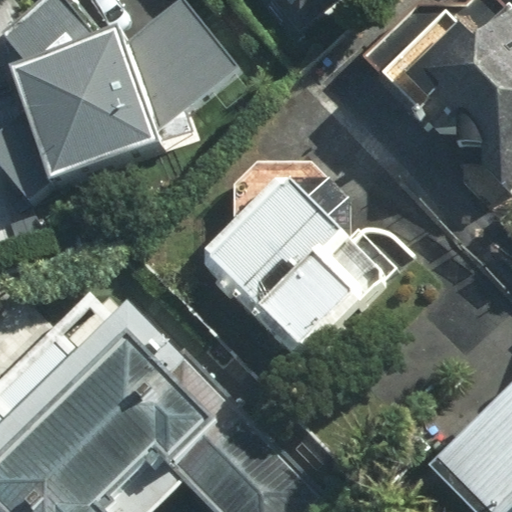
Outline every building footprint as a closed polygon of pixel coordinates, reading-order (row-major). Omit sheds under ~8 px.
[(348,0),(287,0),(311,30),(348,0)] [(73,183),(204,135),(248,68),(200,9),(140,41),(86,3),(17,37),(50,102),(0,151),(0,162),(42,204),(73,183)] [(511,32),(498,46),(481,29),(429,82),(449,102),(441,111),(511,182),(511,32)] [(398,294),(305,179),(222,245),(314,361),(398,294)] [(149,308),(135,322),(116,302),(0,417),(0,511),(164,511),(199,478),(233,511),(322,511),(339,495),(149,308)] [(511,511),(511,404),(454,460),(503,511),(511,511)]
